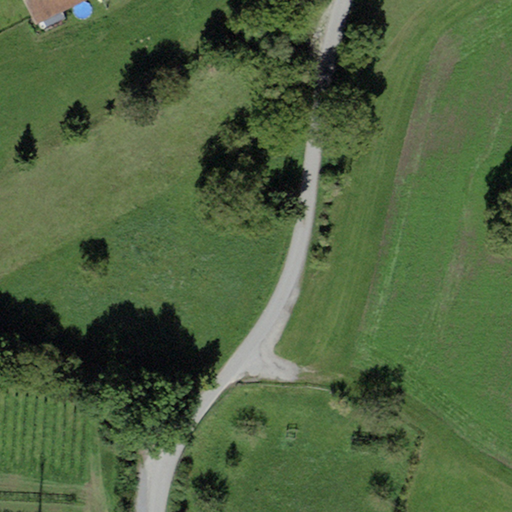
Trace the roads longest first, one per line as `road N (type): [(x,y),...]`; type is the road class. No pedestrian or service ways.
road 1 (residential): [(159,511),(161,475),(186,434),(285,307),(309,232),(348,0)]
road 2 (track): [(161,475),(81,397),(0,380)]
